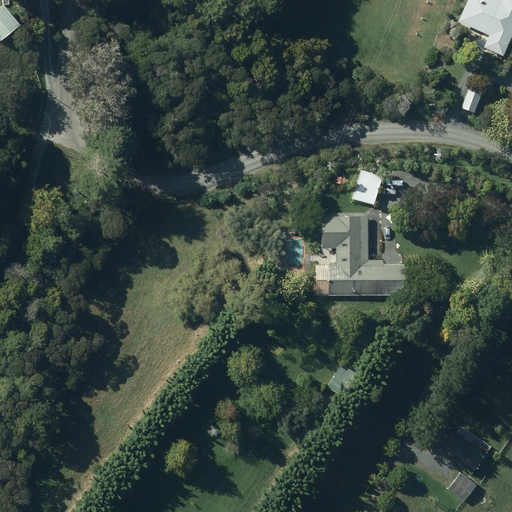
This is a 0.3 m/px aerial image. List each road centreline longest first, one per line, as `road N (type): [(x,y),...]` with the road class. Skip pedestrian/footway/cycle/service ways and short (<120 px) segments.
road 1 (unclassified): [(511,153),(444,131),(334,134),(178,183),(137,178),(60,138),(50,118),(60,0)]
road 2 (track): [(50,118),(26,168),(0,277)]
